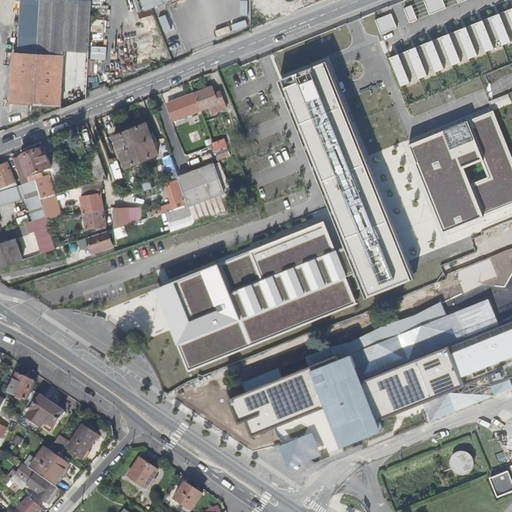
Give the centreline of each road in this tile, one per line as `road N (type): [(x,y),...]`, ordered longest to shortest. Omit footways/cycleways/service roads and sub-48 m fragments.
road 1 (residential): [(0,144),(364,0)]
road 2 (secondary): [(291,505),(0,310)]
road 3 (secondary): [(0,328),(141,423)]
road 4 (secondary): [(141,423),(271,511)]
